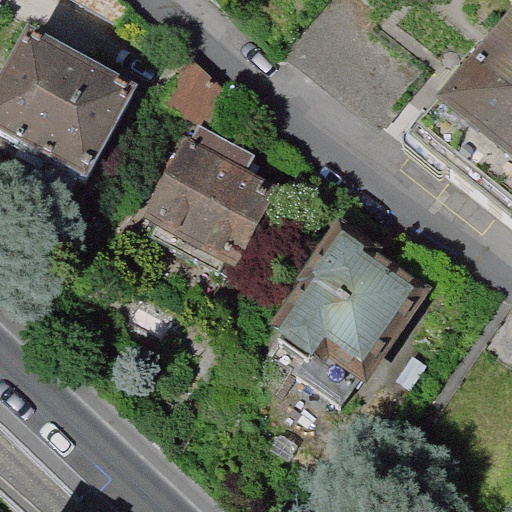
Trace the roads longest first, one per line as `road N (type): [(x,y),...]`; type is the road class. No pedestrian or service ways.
road 1 (residential): [(156,0),(308,139),(511,288)]
road 2 (residential): [(168,511),(0,353)]
